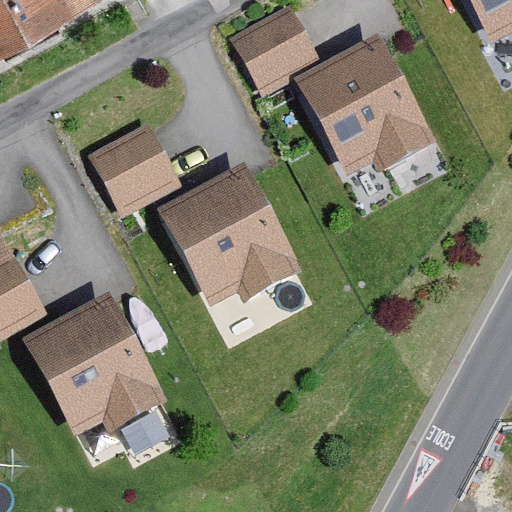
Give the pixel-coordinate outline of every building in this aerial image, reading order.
[(0,0),(0,49),(89,0),(0,0)] [(511,40),(511,0),(455,0),(486,55),(511,40)] [(286,7),(226,40),(258,97),(318,64),(286,7)] [(369,168),(375,179),(427,151),(421,139),(425,137),(374,45),(289,92),(340,184),(369,168)] [(146,128),(86,161),(118,218),(178,185),(146,128)] [(234,300),(240,311),(292,282),(286,271),(291,269),(239,176),(154,224),(206,316),(234,300)] [(11,263),(0,269),(0,343),(43,320),(11,263)] [(99,430),(105,442),(157,413),(150,402),(155,399),(104,307),(19,354),(70,446),(99,430)]
